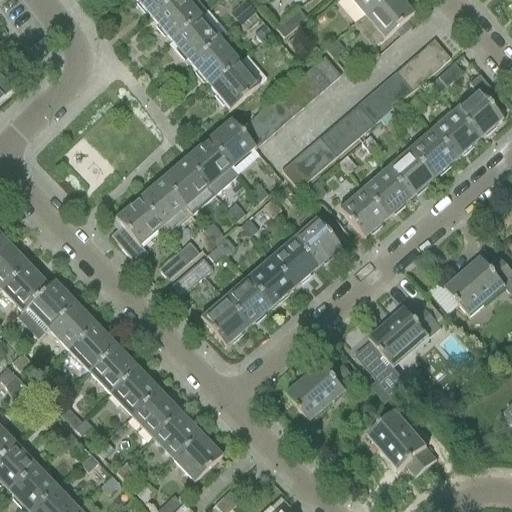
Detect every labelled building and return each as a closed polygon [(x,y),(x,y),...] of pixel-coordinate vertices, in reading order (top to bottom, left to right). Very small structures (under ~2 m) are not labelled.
[(132,0),(151,22),(177,0),(132,0)] [(177,0),(151,22),(171,45),(207,15),(193,0),(177,0)] [(251,0),(249,2),(256,10),(267,1),(266,0),(251,0)] [(355,25),(356,26),(385,0),(347,0),(364,18),(355,25)] [(394,0),(385,0),(356,26),(365,37),(369,34),(379,46),(393,34),(405,24),(412,18),(411,17),(410,18),(394,0)] [(244,7),(231,19),(240,29),(253,17),(244,7)] [(296,12),(273,31),(282,41),(305,22),(296,12)] [(171,45),(190,68),(217,45),(226,38),(207,15),(171,45)] [(405,24),(393,34),(399,40),(410,31),(405,24)] [(272,38),(264,30),(254,39),(261,47),(272,38)] [(343,53),(335,43),(324,52),(332,62),(343,53)] [(432,43),(423,51),(440,71),(449,62),(432,43)] [(190,68),(210,91),(237,68),(217,45),(190,68)] [(423,51),(413,59),(430,79),(440,71),(423,51)] [(413,59),(404,67),(421,87),(430,79),(413,59)] [(237,68),(210,91),(228,113),(227,115),(227,116),(266,83),(246,60),(237,68)] [(323,60),(313,68),(330,88),(339,80),(323,60)] [(404,67),(394,76),(411,95),(421,87),(404,67)] [(428,88),(441,103),(450,96),(445,91),(461,77),(453,67),(428,88)] [(313,68),(304,77),(320,96),(330,88),(313,68)] [(394,76),(385,84),(401,103),(411,95),(394,76)] [(304,77),(294,85),(311,104),(320,96),(304,77)] [(476,97),(454,116),(476,142),(498,123),(500,125),(501,124),(490,111),(499,104),(477,79),(467,87),(476,97)] [(0,80),(0,103),(11,92),(0,80)] [(385,84),(375,92),(392,112),(401,103),(385,84)] [(294,85),(285,93),(301,112),(311,104),(294,85)] [(375,92),(366,100),(382,120),(387,116),(392,112),(375,92)] [(285,93),(275,101),(292,120),(301,112),(285,93)] [(366,100),(356,108),(373,128),(379,123),(382,120),(366,100)] [(414,100),(408,105),(418,116),(424,111),(414,100)] [(275,101),(265,109),(282,129),(292,120),(275,101)] [(356,108),(346,117),(363,136),(373,128),(356,108)] [(265,109),(256,117),(272,137),(282,129),(265,109)] [(382,120),(379,123),(392,138),(401,131),(387,116),(382,120)] [(454,116),(431,136),(453,162),(476,142),(454,116)] [(256,117),(246,126),(263,145),(272,137),(256,117)] [(346,117),(337,125),(354,144),(363,136),(346,117)] [(229,127),(207,146),(229,171),(252,151),(237,134),(228,124),(227,124),(229,127)] [(337,125),(327,133),(344,153),(354,144),(337,125)] [(246,126),(237,134),(252,151),(253,153),(263,145),(246,126)] [(327,133),(318,141),(334,161),(344,153),(327,133)] [(431,136),(408,156),(430,182),(453,162),(431,136)] [(368,140),(360,147),(369,158),(377,151),(368,140)] [(318,141),(308,149),(325,169),(334,161),(318,141)] [(207,146),(184,165),(213,199),(236,180),(229,171),(207,146)] [(308,149),(298,158),(315,177),(325,169),(308,149)] [(408,156),(385,175),(407,202),(430,182),(408,156)] [(298,158),(289,166),(306,185),(315,177),(298,158)] [(346,160),(337,167),(346,178),(355,170),(346,160)] [(184,165),(161,185),(190,219),(213,199),(184,165)] [(306,185),(289,166),(279,174),(296,194),(306,185)] [(385,175),(362,195),(384,221),(407,202),(385,175)] [(161,185),(138,205),(160,230),(167,239),(190,219),(161,185)] [(316,185),(307,192),(317,203),(325,196),(316,185)] [(257,188),(249,196),(258,206),(266,199),(257,188)] [(384,221),(362,195),(340,214),(338,212),(337,213),(363,243),(364,242),(362,240),(384,221)] [(270,204),(262,211),(271,222),(280,215),(270,204)] [(120,231),(110,240),(134,269),(135,268),(134,266),(144,257),(142,254),(139,251),(137,249),(160,230),(138,205),(122,218),(121,216),(113,223),(120,231)] [(234,208),(226,215),(235,226),(243,219),(234,208)] [(247,223),(239,231),(249,242),(257,235),(247,223)] [(316,225),(292,245),(315,271),(337,252),(339,254),(340,253),(316,225)] [(203,234),(213,245),(221,238),(212,227),(203,234)] [(225,243),(216,250),(223,259),(225,261),(234,254),(225,243)] [(292,245),(269,265),(292,291),(315,271),(292,245)] [(189,247),(180,254),(190,265),(198,258),(189,247)] [(0,294),(25,271),(4,249),(0,252),(0,294)] [(216,250),(206,259),(213,268),(223,259),(216,250)] [(190,265),(180,254),(158,274),(167,284),(190,265)] [(445,292),(444,293),(459,310),(466,319),(501,289),(504,292),(511,301),(511,276),(511,275),(498,260),(486,270),(480,262),(479,263),(481,265),(446,294),(445,292)] [(202,263),(194,270),(203,281),(212,274),(202,263)] [(269,265),(246,284),(269,311),(292,291),(269,265)] [(203,281),(194,270),(171,289),(181,300),(203,281)] [(19,317),(45,292),(25,271),(0,294),(20,316),(19,317)] [(246,284),(223,304),(246,330),(269,311),(246,284)] [(36,343),(46,333),(72,309),(52,288),(54,286),(53,285),(45,292),(19,317),(15,321),(36,343)] [(246,330),(223,304),(201,323),(199,321),(198,322),(224,352),(225,352),(223,349),(246,330)] [(46,333),(67,355),(93,330),(72,309),(46,333)] [(440,331),(435,325),(422,310),(410,320),(404,313),(403,313),(405,315),(389,328),(371,345),(370,345),(369,343),(368,344),(370,346),(354,360),(376,385),(392,372),(440,331)] [(67,355),(88,377),(114,352),(93,330),(67,355)] [(88,377),(109,399),(135,374),(114,352),(88,377)] [(21,358),(10,368),(18,376),(29,366),(21,358)] [(285,399),(310,428),(357,387),(339,365),(328,375),(321,368),(320,369),(322,370),(288,400),(286,398),(285,399)] [(5,372),(0,377),(0,385),(3,389),(12,380),(5,372)] [(109,399),(130,421),(156,396),(135,374),(109,399)] [(42,379),(31,390),(39,398),(50,388),(42,379)] [(2,389),(10,405),(24,391),(12,380),(3,389),(2,389)] [(27,394),(17,404),(24,412),(35,402),(27,394)] [(130,421),(151,443),(177,418),(156,396),(130,421)] [(63,401),(52,412),(60,420),(71,410),(63,401)] [(511,412),(503,420),(504,421),(508,418),(511,422),(511,412)] [(48,416),(37,426),(45,434),(56,424),(48,416)] [(394,417),(381,427),(366,440),(367,441),(370,438),(399,473),(396,475),(397,476),(404,470),(414,482),(436,463),(426,452),(424,453),(394,417)] [(151,443),(172,465),(198,440),(177,418),(151,443)] [(84,423),(73,433),(81,442),(92,432),(84,423)] [(69,437),(58,448),(66,455),(76,445),(69,437)] [(0,461),(12,450),(0,438),(0,461)] [(198,440),(172,465),(192,486),(191,487),(192,488),(221,461),(219,459),(218,461),(198,440)] [(104,445),(94,455),(101,463),(112,453),(104,445)] [(0,461),(0,486),(8,495),(33,472),(12,450),(0,461)] [(89,459),(79,469),(87,477),(97,467),(89,459)] [(125,467),(115,477),(122,485),(133,475),(125,467)] [(8,495),(24,511),(34,511),(54,494),(33,472),(8,495)] [(110,481),(100,491),(108,499),(118,489),(110,481)] [(243,481),(221,502),(230,511),(253,491),(243,481)] [(146,489),(136,499),(144,507),(154,497),(146,489)] [(34,511),(71,511),(54,494),(34,511)] [(289,511),(279,501),(270,510),(272,511),(289,511)] [(230,511),(221,502),(213,509),(216,511),(230,511)]
